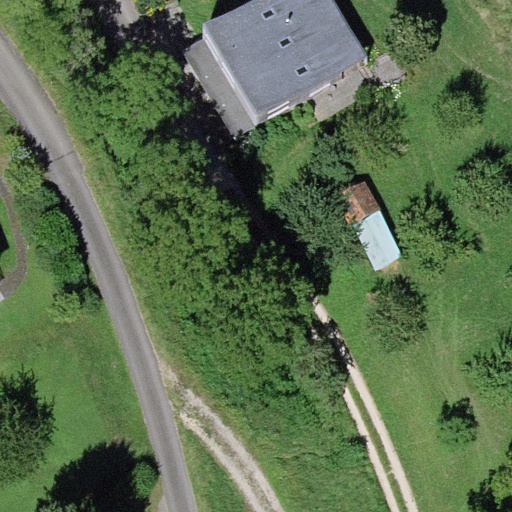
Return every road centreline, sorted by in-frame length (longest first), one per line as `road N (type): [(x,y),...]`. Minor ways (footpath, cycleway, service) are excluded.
road 1 (unclassified): [(172,511),(119,319),(52,158),(0,74)]
road 2 (track): [(198,158),(341,375),(393,511)]
road 3 (residential): [(106,0),(198,158)]
